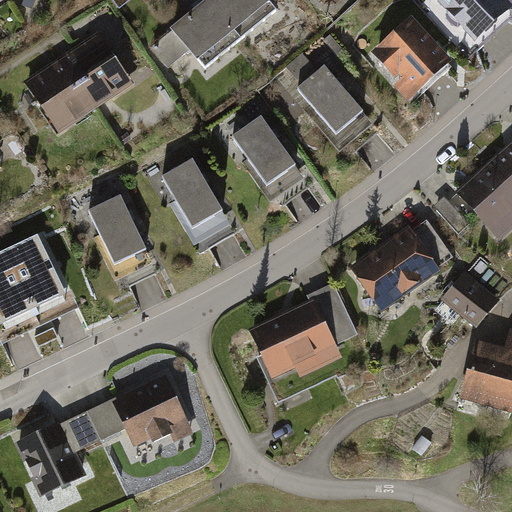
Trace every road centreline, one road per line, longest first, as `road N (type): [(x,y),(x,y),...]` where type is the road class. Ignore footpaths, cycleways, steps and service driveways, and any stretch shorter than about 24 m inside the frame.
road 1 (residential): [(511,86),(311,247),(182,322)]
road 2 (residential): [(182,322),(260,473),(305,486),(420,493)]
road 3 (residential): [(182,322),(0,410)]
